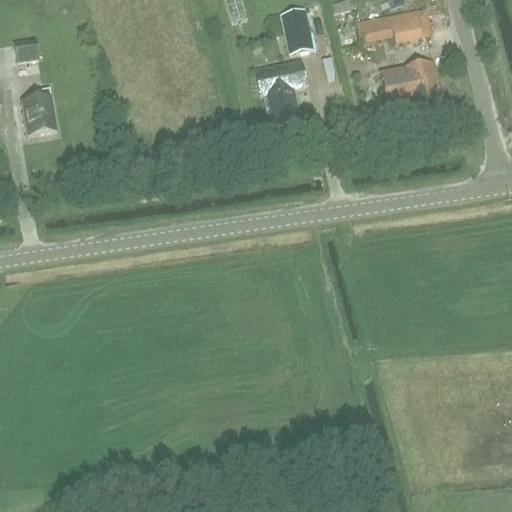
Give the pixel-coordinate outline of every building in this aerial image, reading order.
[(336,0),(334,1),(339,17),(353,13),(349,0),(336,0)] [(287,59),(313,54),(303,14),(279,19),(287,59)] [(383,50),(394,48),(421,42),(415,17),(377,25),(383,50)] [(442,54),(459,44),(453,35),(436,45),(442,54)] [(35,44),(14,47),(16,67),(38,63),(35,44)] [(291,94),(304,91),(299,67),(254,77),(258,101),(265,99),(272,130),(297,124),(291,94)] [(407,112),(440,106),(433,67),(400,73),(407,112)] [(26,140),(55,136),(50,101),(48,93),(34,96),(35,104),(21,106),(26,140)]
